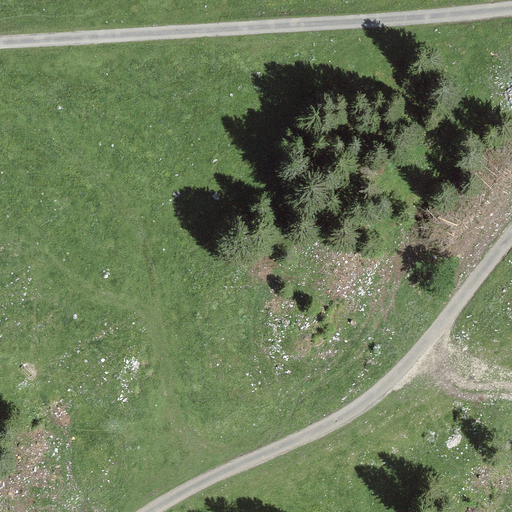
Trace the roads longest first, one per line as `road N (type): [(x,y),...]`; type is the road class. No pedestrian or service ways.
road 1 (track): [(511,8),(0,42)]
road 2 (track): [(149,511),(349,412),(424,345)]
road 3 (track): [(511,235),(424,345)]
